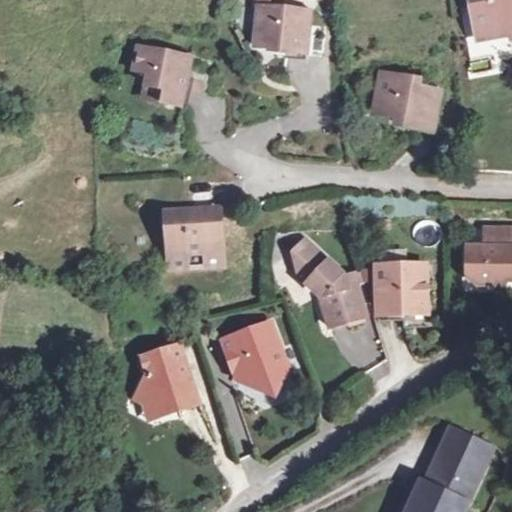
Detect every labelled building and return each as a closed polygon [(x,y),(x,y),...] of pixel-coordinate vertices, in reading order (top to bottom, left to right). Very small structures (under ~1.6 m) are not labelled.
[(511,0),(473,0),(474,4),(471,6),(476,29),(486,36),(510,31),(511,38),(511,39),(511,0)] [(311,13),(259,8),(256,48),(288,50),(288,54),(306,54),(311,13)] [(510,31),(486,36),(487,42),(511,38),(510,31)] [(191,58),(139,49),(134,72),(149,75),(146,87),(164,91),(162,102),(181,106),(188,75),(191,58)] [(491,62),(467,63),(468,77),(492,76),(491,62)] [(414,79),(382,73),(375,114),(405,120),(404,127),(433,133),(441,92),(413,87),(414,79)] [(203,82),(192,80),(192,90),(201,92),(203,82)] [(164,91),(146,87),(144,99),(162,102),(164,91)] [(219,213),(187,213),(187,222),(167,222),(171,269),(189,268),(188,255),(204,255),(205,267),(222,265),(219,213)] [(511,229),(484,229),(484,249),(511,248),(511,229)] [(344,275),(306,241),(284,263),(321,298),(330,328),(367,317),(357,286),(348,290),(344,275)] [(511,248),(484,249),(468,248),(467,276),(477,286),(505,286),(505,281),(511,280),(511,248)] [(189,268),(205,267),(204,255),(188,255),(189,268)] [(426,265),(376,267),(379,308),(403,307),(404,316),(428,315),(426,265)] [(360,270),(344,275),(348,290),(357,286),(364,284),(360,270)] [(403,307),(379,308),(379,317),(404,316),(403,307)] [(270,323),(222,342),(226,352),(240,358),(234,373),(237,381),(261,391),(282,383),(279,375),(287,372),(288,368),(270,323)] [(179,346),(142,358),(148,376),(136,400),(144,405),(159,413),(161,417),(199,405),(179,346)] [(159,413),(144,405),(149,421),(161,417),(159,413)] [(404,511),(471,511),(496,445),(437,424),(404,511)]
